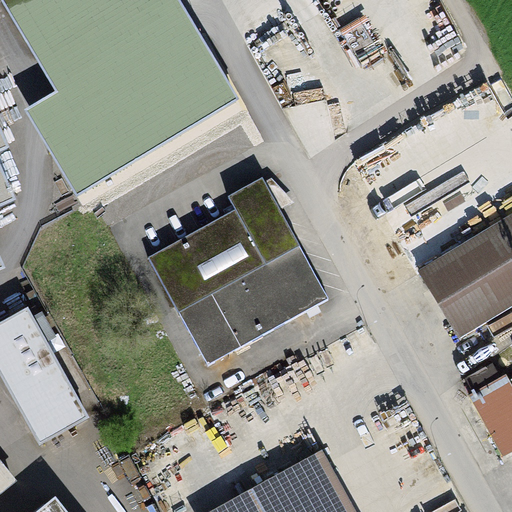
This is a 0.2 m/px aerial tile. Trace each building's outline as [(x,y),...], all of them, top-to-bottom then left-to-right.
[(267,192),(145,257),(204,366),(325,302),(267,192)] [(511,220),(424,277),(466,341),(511,311),(511,220)] [(511,375),(477,393),(508,451),(511,449),(511,375)] [(346,511),(319,459),(218,511),(346,511)] [(0,504),(19,489),(0,463),(0,504)] [(73,511),(64,500),(49,511),(73,511)]
